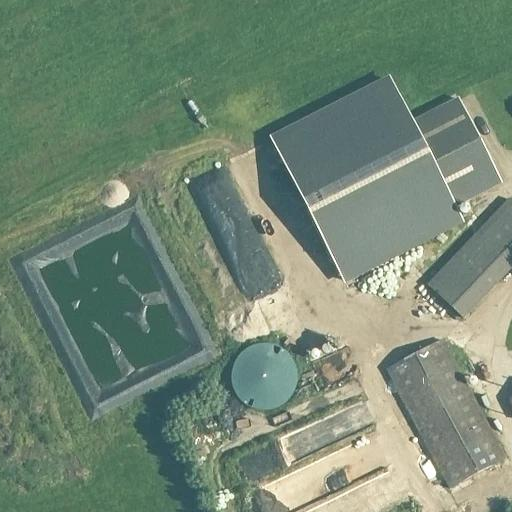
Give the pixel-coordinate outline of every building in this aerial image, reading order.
[(411,120),(391,80),(271,141),(342,281),(462,220),(455,206),(500,184),(456,98),(411,120)] [(200,176),(235,255),(262,244),(226,164),(200,176)] [(461,321),(511,267),(511,205),(507,201),(425,287),(461,321)] [(448,490),(504,460),(441,342),(385,372),(448,490)] [(230,364),(248,396),(269,384),(251,352),(230,364)] [(368,476),(286,511),(358,511),(380,502),(368,476)] [(465,511),(467,511),(461,500),(440,511),(465,511)]
